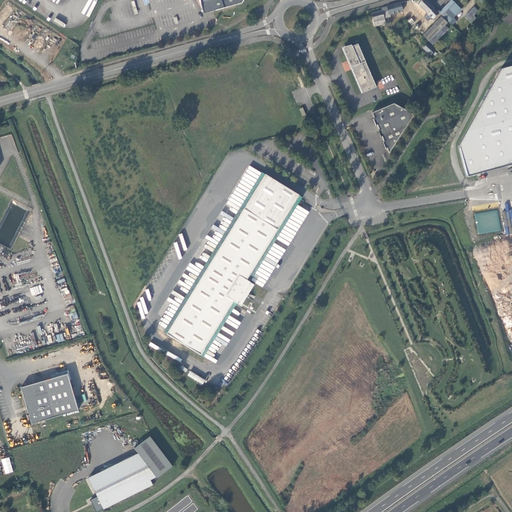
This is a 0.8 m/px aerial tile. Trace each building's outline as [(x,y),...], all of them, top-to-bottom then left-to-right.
[(198,0),(201,9),(209,13),(213,11),(241,4),(243,0),(198,0)] [(421,0),(417,5),(433,22),(439,16),(440,15),(448,23),(452,19),(460,11),(448,0),(445,0),(436,9),(435,7),(433,8),(424,0),(421,0)] [(381,11),(370,14),(371,16),(373,26),(385,23),(383,18),(389,17),(389,15),(402,12),(400,3),(387,7),(387,8),(381,9),(381,11)] [(472,23),(477,18),(474,15),(479,10),(474,6),(465,16),(472,23)] [(441,18),(422,36),(428,42),(444,26),(447,24),(441,18)] [(449,30),(444,26),(428,42),(432,46),(449,30)] [(376,87),(357,44),(344,50),(363,93),(376,87)] [(427,44),(423,48),(430,55),(434,51),(427,44)] [(511,66),(500,70),(457,146),(466,177),(511,164),(511,66)] [(392,103),(370,113),(388,153),(412,115),(411,113),(392,103)] [(261,175),(166,334),(200,355),(233,301),(241,306),(254,285),(246,280),(297,196),(261,175)] [(30,288),(32,296),(43,292),(40,285),(30,288)] [(31,424),(78,410),(67,374),(66,370),(54,374),(56,377),(20,388),(24,399),(28,415),(26,415),(28,420),(30,419),(31,424)] [(200,377),(190,371),(187,375),(197,381),(200,377)] [(150,479),(155,477),(156,478),(172,466),(149,436),(133,448),(137,454),(88,478),(97,496),(90,500),(96,511),(152,484),(150,479)] [(1,459),(5,474),(13,472),(9,457),(1,459)]
